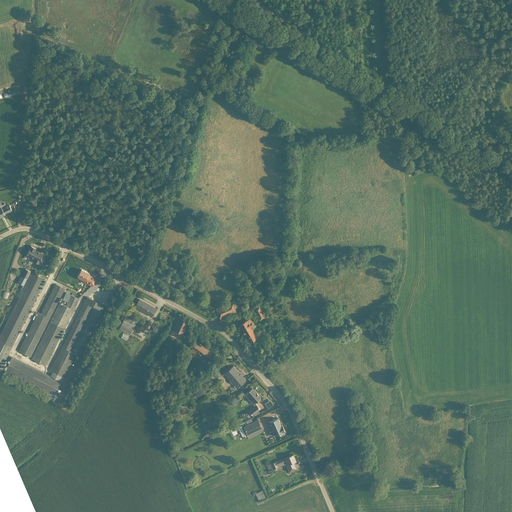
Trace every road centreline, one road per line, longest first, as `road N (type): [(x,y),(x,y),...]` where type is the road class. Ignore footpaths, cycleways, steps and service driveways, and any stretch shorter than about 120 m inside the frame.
road 1 (unclassified): [(333,511),(292,415),(220,330),(35,231),(0,237)]
road 2 (track): [(140,286),(166,225),(202,90),(242,11)]
road 3 (track): [(371,86),(223,0)]
road 4 (track): [(371,86),(511,172)]
